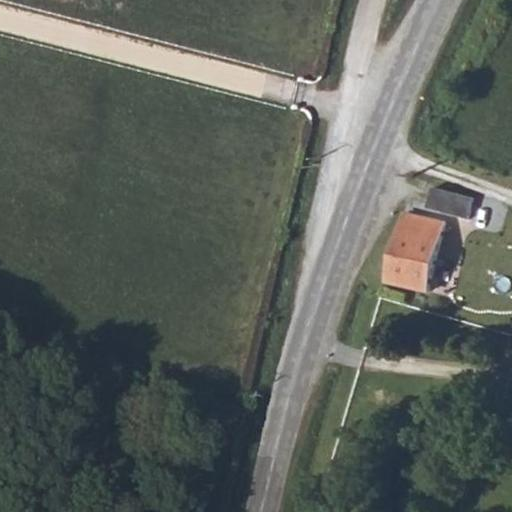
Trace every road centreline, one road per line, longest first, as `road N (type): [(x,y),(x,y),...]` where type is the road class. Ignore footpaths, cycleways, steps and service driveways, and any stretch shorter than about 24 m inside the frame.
road 1 (tertiary): [(264,511),(303,352),(349,213),(439,0)]
road 2 (unknown): [(303,352),(511,372)]
